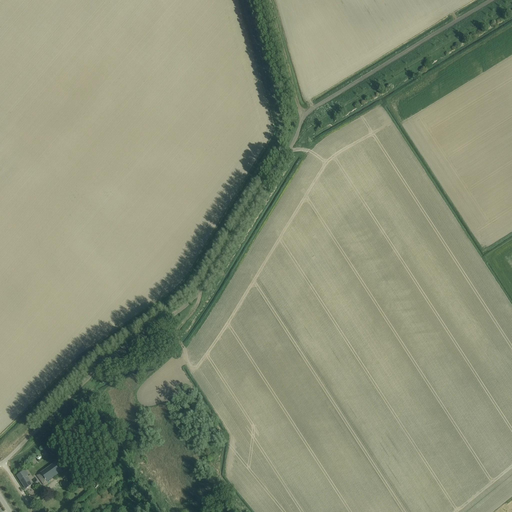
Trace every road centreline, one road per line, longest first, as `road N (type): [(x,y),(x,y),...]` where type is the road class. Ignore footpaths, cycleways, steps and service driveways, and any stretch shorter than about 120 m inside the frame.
road 1 (track): [(304,117),(193,297),(94,371),(0,462)]
road 2 (track): [(491,0),(304,117)]
